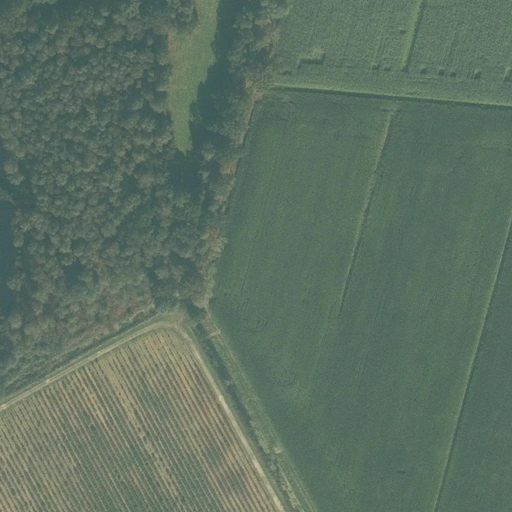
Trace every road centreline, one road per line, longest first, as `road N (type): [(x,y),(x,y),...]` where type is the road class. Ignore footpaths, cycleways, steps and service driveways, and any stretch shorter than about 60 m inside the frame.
road 1 (track): [(0,410),(140,331),(172,326),(282,511)]
road 2 (track): [(187,291),(272,0)]
road 3 (track): [(309,511),(187,291)]
